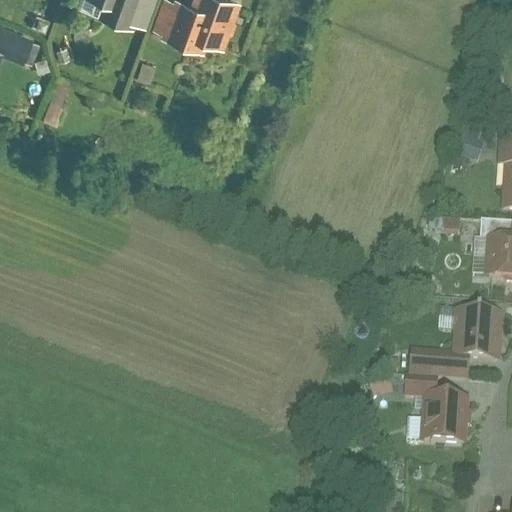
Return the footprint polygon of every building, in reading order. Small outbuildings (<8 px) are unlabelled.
[(153,0),(101,0),(110,3),(107,12),(144,26),(153,0)] [(153,0),(144,26),(142,31),(201,53),(205,42),(222,49),(232,23),(228,22),(235,5),(222,0),(194,0),(191,7),(175,1),(174,4),(163,0),(153,0)] [(30,43),(0,31),(0,53),(22,62),(30,43)] [(511,143),(490,144),(491,174),(495,174),(497,215),(503,215),(511,214),(511,143)] [(476,283),(511,283),(511,241),(477,241),(476,283)] [(444,317),(446,366),(495,364),(492,315),(444,317)] [(408,400),(411,454),(460,452),(457,397),(408,400)] [(511,511),(511,503),(497,504),(496,511),(511,511)]
